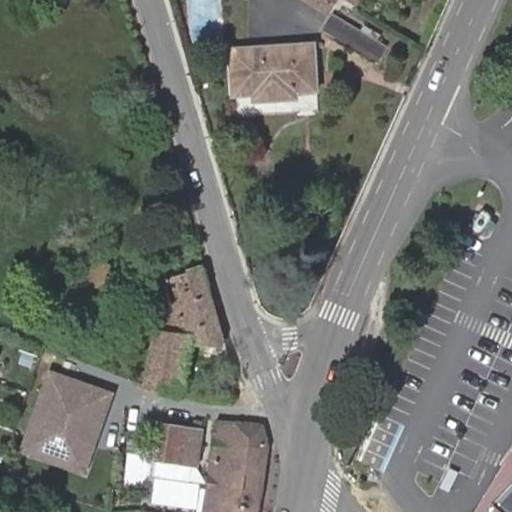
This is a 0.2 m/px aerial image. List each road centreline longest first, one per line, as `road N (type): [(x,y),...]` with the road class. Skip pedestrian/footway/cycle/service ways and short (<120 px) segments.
road 1 (residential): [(253,333),(145,0)]
road 2 (secondary): [(481,0),(340,316)]
road 3 (secondary): [(340,316),(306,457)]
road 4 (residential): [(306,457),(253,333)]
